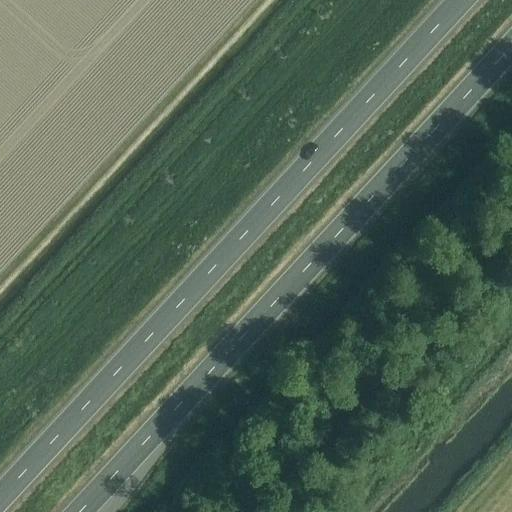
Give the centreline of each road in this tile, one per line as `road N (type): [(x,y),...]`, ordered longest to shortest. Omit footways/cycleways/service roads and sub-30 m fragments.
road 1 (trunk): [(464,0),(0,500)]
road 2 (trunk): [(84,511),(511,49)]
